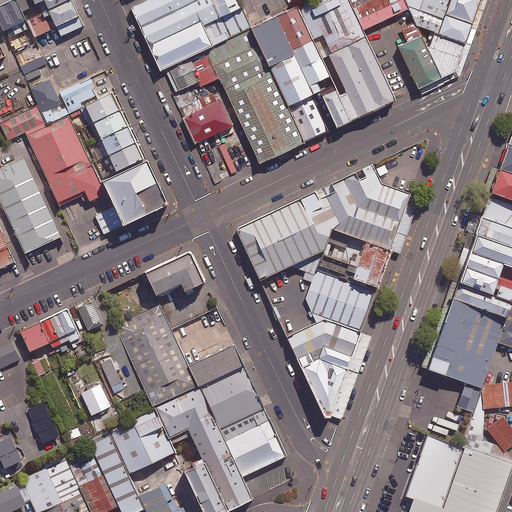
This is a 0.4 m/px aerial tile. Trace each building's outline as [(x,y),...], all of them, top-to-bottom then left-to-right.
[(30,28),(16,0),(13,0),(0,6),(0,20),(8,38),(30,28)] [(32,0),(35,4),(40,2),(44,11),(49,9),(48,7),(63,0),(32,0)] [(143,0),(133,5),(153,46),(204,21),(220,14),(213,0),(143,0)] [(213,0),(220,14),(246,2),(244,0),(213,0)] [(352,0),(316,0),(303,6),(326,55),(331,52),(369,35),(352,0)] [(368,0),(358,5),(369,27),(415,5),(412,0),(368,0)] [(475,22),(471,20),(416,0),(415,0),(425,22),(442,28),(441,31),(467,41),(475,22)] [(416,0),(471,20),(477,0),(416,0)] [(84,25),(73,1),(44,14),(45,17),(31,23),(37,36),(57,27),(61,36),(84,25)] [(298,5),(278,15),(311,83),(331,74),(298,5)] [(276,17),(254,26),(293,104),(314,95),(276,17)] [(400,38),(388,43),(411,90),(441,76),(419,32),(416,33),(413,26),(408,28),(404,20),(393,25),(400,38)] [(204,21),(153,46),(163,67),(215,42),(204,21)] [(252,26),(212,46),(266,157),(306,137),(252,26)] [(460,65),(467,41),(441,31),(438,29),(419,32),(441,76),(460,65)] [(398,96),(369,35),(331,52),(360,114),(398,96)] [(12,42),(15,50),(28,44),(24,36),(12,42)] [(218,78),(207,54),(167,72),(176,91),(199,80),(201,85),(218,78)] [(22,66),(25,74),(47,64),(44,57),(22,66)] [(58,93),(68,114),(81,108),(78,103),(98,94),(90,78),(58,93)] [(68,114),(58,93),(51,79),(31,88),(39,106),(47,124),(68,114)] [(337,89),(324,95),(338,124),(351,118),(337,89)] [(119,170),(145,158),(113,91),(87,103),(119,170)] [(234,124),(222,99),(184,117),(196,142),(234,124)] [(47,124),(39,106),(1,124),(8,140),(26,132),(27,134),(47,124)] [(104,181),(72,113),(29,133),(61,201),(104,181)] [(511,145),(510,144),(501,169),(511,172),(511,145)] [(63,234),(24,156),(0,167),(0,208),(23,254),(63,234)] [(147,162),(102,183),(123,226),(168,204),(147,162)] [(343,223),(336,227),(391,247),(410,191),(385,182),(375,162),(325,187),(343,223)] [(511,172),(501,169),(493,193),(511,200),(511,172)] [(325,187),(239,227),(263,279),(323,250),(331,231),(336,227),(343,223),(325,187)] [(511,200),(493,193),(484,217),(511,227),(511,200)] [(0,268),(21,259),(0,216),(0,268)] [(511,227),(484,217),(477,235),(511,247),(511,227)] [(511,247),(477,235),(471,253),(506,265),(511,267),(511,247)] [(348,240),(337,236),(334,245),(345,249),(348,240)] [(352,279),(380,289),(394,249),(366,239),(352,279)] [(188,250),(145,271),(157,295),(181,283),(185,291),(203,282),(188,250)] [(506,265),(471,253),(460,285),(511,302),(511,279),(502,276),(506,265)] [(326,317),(366,331),(380,289),(352,279),(321,268),(311,294),(322,319),(326,317)] [(511,309),(511,302),(460,285),(454,300),(508,320),(511,309)] [(96,298),(79,306),(90,328),(107,320),(96,298)] [(500,343),(508,320),(454,300),(429,370),(483,389),(485,385),(500,343)] [(68,308),(21,331),(34,357),(81,335),(68,308)] [(159,409),(202,388),(165,309),(122,330),(159,409)] [(511,309),(508,320),(500,343),(511,347),(511,309)] [(322,319),(289,336),(326,413),(337,410),(366,331),(326,317),(322,319)] [(15,340),(0,347),(0,368),(23,358),(15,340)] [(202,388),(247,367),(235,344),(191,364),(202,388)] [(114,355),(101,361),(116,392),(128,386),(114,355)] [(40,359),(33,361),(39,375),(46,372),(40,359)] [(205,387),(223,426),(265,406),(247,367),(205,387)] [(103,380),(82,390),(94,416),(115,406),(103,380)] [(511,447),(511,426),(504,416),(487,429),(499,445),(483,440),(485,409),(511,406),(511,382),(485,385),(483,389),(462,446),(467,448),(511,464),(511,456),(508,451),(511,447)] [(205,387),(162,407),(175,434),(191,426),(204,453),(182,464),(204,511),(224,511),(256,497),(246,476),(229,439),(223,426),(205,387)] [(47,406),(33,413),(47,442),(61,435),(47,406)] [(229,439),(270,418),(265,406),(223,426),(229,439)] [(180,451),(163,414),(116,436),(134,473),(180,451)] [(270,418),(229,439),(246,476),(287,455),(270,418)] [(78,427),(68,432),(75,445),(84,441),(78,427)] [(116,436),(113,428),(90,439),(93,446),(123,510),(124,511),(135,511),(149,506),(143,492),(134,473),(116,436)] [(11,437),(0,441),(0,460),(5,470),(23,462),(11,437)] [(71,457),(97,511),(118,511),(123,510),(93,446),(71,457)] [(498,511),(511,474),(511,464),(467,448),(449,497),(434,492),(429,505),(445,510),(450,511),(498,511)] [(97,511),(71,457),(71,456),(25,478),(40,511),(97,511)] [(0,511),(10,511),(30,503),(21,483),(0,492),(0,511)] [(143,492),(149,506),(152,511),(178,511),(164,483),(143,492)] [(429,505),(415,500),(410,511),(450,511),(445,510),(429,505)]
